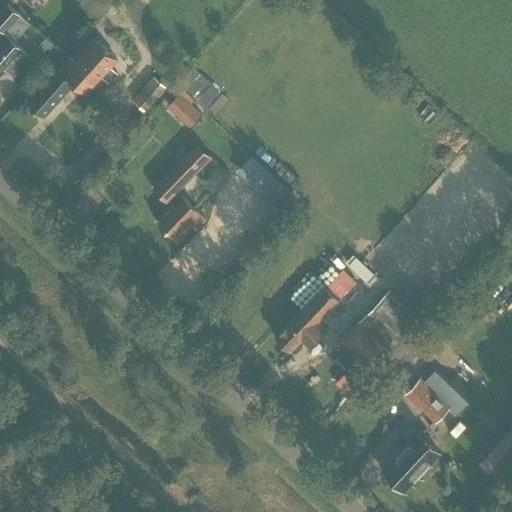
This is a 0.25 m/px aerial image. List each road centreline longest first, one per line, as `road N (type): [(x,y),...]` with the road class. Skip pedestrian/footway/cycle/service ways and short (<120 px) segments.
road 1 (unclassified): [(355,511),(0,184)]
road 2 (track): [(0,345),(177,511)]
road 3 (track): [(167,502),(200,477),(255,474),(285,446)]
